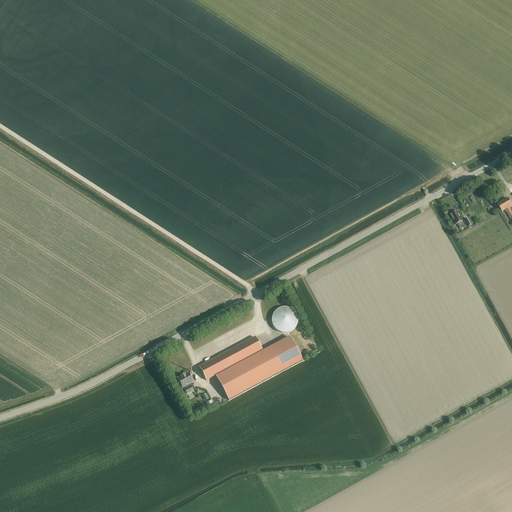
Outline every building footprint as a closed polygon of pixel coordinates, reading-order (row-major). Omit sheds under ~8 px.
[(428,187),(435,183),(433,179),(426,182),(428,187)] [(510,218),(511,216),(511,213),(509,208),(511,206),(511,205),(508,199),(498,205),(502,212),(505,210),(510,218)] [(460,228),(464,225),(462,222),(463,221),(457,212),(451,215),(456,225),(458,224),(460,228)] [(282,308),(279,309),(276,311),(274,314),(272,317),(272,320),(272,324),(273,327),(275,330),(278,332),(281,333),(284,334),(288,333),(291,332),(294,330),(296,328),(297,325),(298,322),(298,319),(297,316),(296,313),(293,311),(291,309),(288,308),(285,308),(282,308)] [(217,344),(257,326),(263,339),(272,334),(262,312),(213,335),(217,344)] [(262,351),(255,337),(199,367),(206,381),(215,376),(228,401),(302,361),(289,337),(262,351)] [(188,373),(177,379),(182,389),(183,388),(187,395),(193,391),(191,386),(193,385),(192,384),(193,383),(188,373)]
